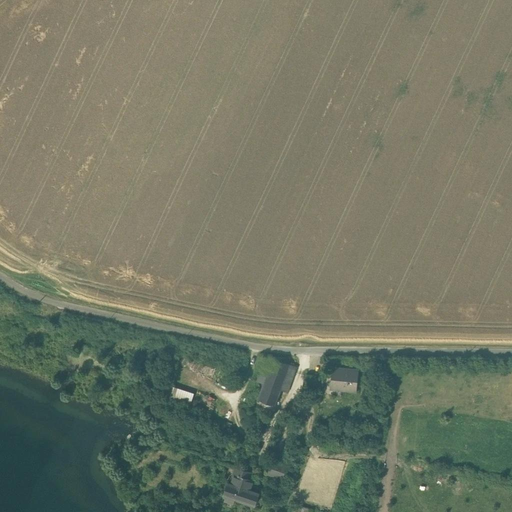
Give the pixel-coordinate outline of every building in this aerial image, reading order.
[(286,389),(295,365),(266,354),(257,379),(263,381),(256,397),(273,403),(279,387),(286,389)] [(332,368),(330,388),(356,391),(358,370),(332,368)] [(320,376),(308,374),(307,386),(318,387),(320,376)] [(193,393),(171,385),(167,396),(189,404),(193,393)] [(272,462),(268,474),(284,480),(289,467),(272,462)] [(236,467),(230,483),(251,491),(252,486),(250,485),(252,479),(250,479),(252,472),(236,467)] [(230,483),(227,483),(223,494),(235,498),(244,501),(255,505),(259,494),(251,491),(230,483)]
